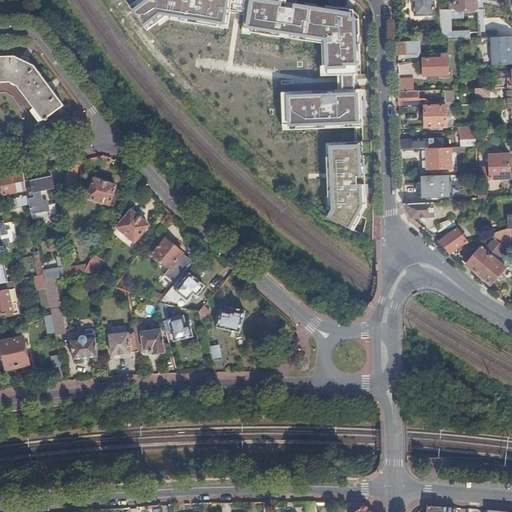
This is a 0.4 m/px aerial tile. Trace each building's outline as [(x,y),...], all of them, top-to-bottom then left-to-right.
[(136,0),(128,7),(147,31),(166,16),(227,26),(231,0),(136,0)] [(355,10),(291,0),(249,0),(245,31),(322,42),(325,75),(357,74),(355,10)] [(437,0),(413,0),(414,17),(435,16),(435,2),(437,2),(437,0)] [(455,0),(455,3),(450,3),(451,11),(477,11),(476,0),(455,0)] [(511,65),(511,38),(491,39),(492,66),(511,65)] [(417,42),(397,43),(398,56),(418,55),(417,42)] [(449,55),(442,55),(442,59),(423,60),(424,77),(449,76),(449,55)] [(0,84),(9,84),(16,87),(42,122),(44,121),(46,122),(48,121),(47,119),(63,107),(52,93),(54,91),(49,84),(47,86),(34,68),(28,65),(28,63),(21,59),(20,61),(14,59),(0,59),(0,84)] [(511,70),(495,72),(496,89),(508,88),(511,88),(511,70)] [(229,86),(230,88),(211,104),(243,142),(269,121),(236,80),(229,86)] [(414,80),(399,80),(400,94),(415,93),(414,80)] [(360,89),(283,92),(284,129),(362,125),(360,89)] [(454,108),(453,91),(445,91),(445,100),(441,100),(440,107),(424,107),(424,108),(425,129),(448,128),(447,108),(454,108)] [(415,93),(400,94),(400,99),(400,106),(426,105),(426,100),(420,100),(420,92),(415,93)] [(477,138),(477,128),(459,129),(460,148),(476,148),(476,138),(477,138)] [(435,141),(401,142),(402,151),(422,150),(426,150),(435,149),(435,141)] [(360,142),(327,145),(332,208),(327,217),(352,229),(365,204),(360,142)] [(452,169),(451,148),(435,149),(426,150),(427,171),(452,169)] [(501,152),(489,153),(490,168),(483,168),(484,179),(490,178),(490,180),(511,179),(510,155),(501,156),(501,152)] [(77,162),(69,164),(68,185),(76,185),(77,162)] [(26,191),(22,174),(0,179),(4,196),(14,194),(16,200),(27,197),(26,191)] [(33,189),(26,191),(27,197),(29,206),(32,221),(50,217),(48,206),(53,205),(51,195),(49,196),(48,191),(55,190),(52,178),(31,183),(33,189)] [(115,187),(94,180),(88,199),(110,206),(115,187)] [(478,197),(478,193),(451,194),(452,203),(478,202),(478,197)] [(27,197),(16,200),(6,202),(8,211),(29,206),(27,197)] [(433,204),(404,205),(412,220),(434,218),(433,204)] [(149,226),(131,212),(117,229),(135,243),(149,226)] [(439,233),(456,227),(453,219),(437,227),(439,233)] [(8,243),(5,232),(4,225),(0,226),(0,253),(4,252),(9,250),(8,243)] [(511,244),(510,229),(506,229),(492,235),(495,241),(497,242),(499,244),(511,244)] [(463,245),(467,243),(457,230),(439,243),(442,246),(451,253),(463,245)] [(184,273),(193,263),(183,255),(183,254),(166,240),(153,256),(170,269),(165,276),(175,284),(184,273)] [(499,244),(497,242),(494,243),(490,246),(489,245),(484,251),(481,248),(466,266),(475,273),(499,244)] [(506,250),(499,244),(475,273),(490,286),(505,268),(497,262),(506,250)] [(44,276),(43,272),(40,256),(34,257),(38,277),(44,276)] [(64,270),(65,259),(58,260),(59,270),(43,272),(44,276),(45,282),(55,280),(64,279),(64,270)] [(98,267),(90,262),(87,267),(82,276),(91,279),(98,267)] [(87,267),(64,270),(64,279),(82,276),(87,267)] [(164,298),(159,304),(175,308),(186,310),(196,296),(197,297),(204,287),(189,275),(188,276),(184,273),(175,284),(164,298)] [(45,282),(44,276),(38,277),(34,278),(36,291),(47,288),(45,282)] [(55,280),(45,282),(47,288),(52,316),(53,321),(56,336),(66,334),(55,280)] [(7,283),(0,284),(0,293),(9,292),(12,305),(16,304),(12,282),(7,283)] [(9,292),(0,293),(0,317),(5,316),(6,317),(18,315),(16,304),(12,305),(9,292)] [(154,294),(151,301),(159,304),(164,298),(154,294)] [(175,308),(159,304),(161,313),(174,315),(175,308)] [(210,311),(205,307),(200,313),(202,320),(209,319),(210,311)] [(244,313),(232,310),(231,313),(221,311),(217,328),(240,333),(244,313)] [(164,323),(167,333),(171,332),(174,343),(193,338),(190,326),(187,327),(184,318),(164,323)] [(140,327),(134,328),(135,334),(137,348),(144,347),(145,351),(153,350),(154,355),(165,353),(162,331),(141,334),(140,327)] [(93,330),(86,331),(84,333),(84,337),(83,337),(80,339),(80,341),(71,342),(74,361),(98,358),(95,332),(93,330)] [(137,348),(135,334),(110,336),(112,356),(138,353),(137,348)] [(23,340),(1,344),(6,370),(28,366),(23,340)] [(208,346),(212,361),(223,360),(219,346),(212,347),(212,345),(208,346)] [(54,368),(57,383),(66,382),(63,366),(54,368)] [(265,511),(264,503),(249,503),(249,511),(265,511)] [(306,511),(316,511),(315,503),(305,503),(306,511)]
